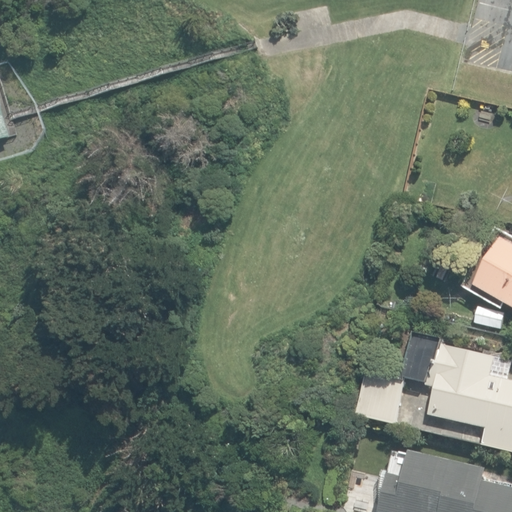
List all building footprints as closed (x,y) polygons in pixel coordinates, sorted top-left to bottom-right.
[(0,140),(14,136),(0,88),(0,140)] [(452,246),(468,249),(474,218),(458,215),(452,246)] [(506,303),(511,306),(511,236),(497,229),(465,286),(503,309),(506,303)] [(475,322),(502,329),(506,313),(479,306),(475,322)] [(413,332),(403,377),(430,383),(439,343),(440,338),(413,332)] [(447,345),(439,343),(430,383),(436,384),(429,415),(487,428),(484,444),(511,450),(511,380),(505,379),(510,356),(485,350),(484,354),(447,346),(447,345)] [(359,416),(399,424),(407,382),(367,374),(359,416)] [(511,511),(511,486),(486,481),(489,468),(411,450),(410,455),(395,451),(380,511),(511,511)]
